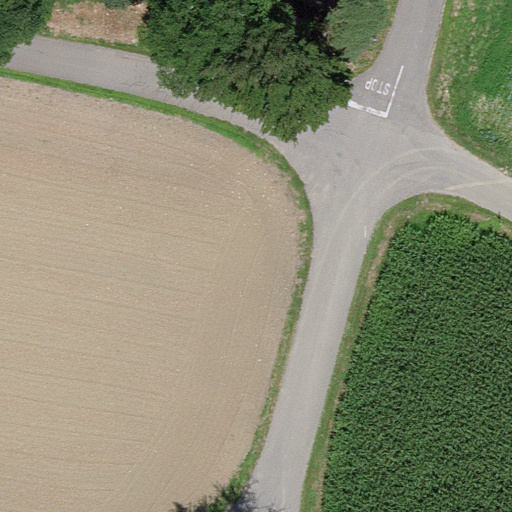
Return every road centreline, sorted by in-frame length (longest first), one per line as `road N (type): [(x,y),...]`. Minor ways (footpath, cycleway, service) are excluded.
road 1 (track): [(0,49),(132,73),(376,143),(511,200)]
road 2 (unclassified): [(276,511),(339,266),(424,0)]
